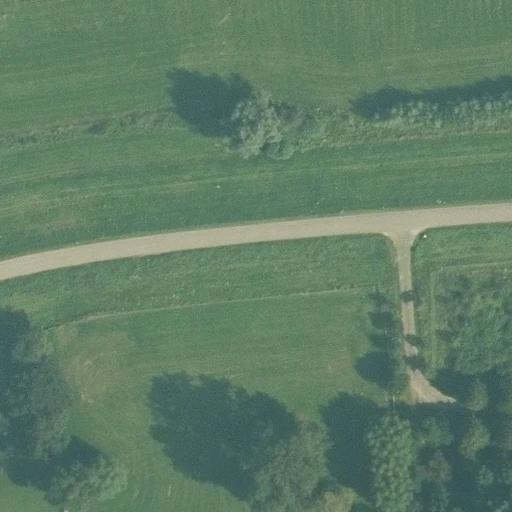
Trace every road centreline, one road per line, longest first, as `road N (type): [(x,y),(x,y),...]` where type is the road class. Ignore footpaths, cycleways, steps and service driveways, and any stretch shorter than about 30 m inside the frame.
road 1 (unclassified): [(0,272),(209,240),(511,214)]
road 2 (track): [(414,378),(428,511)]
